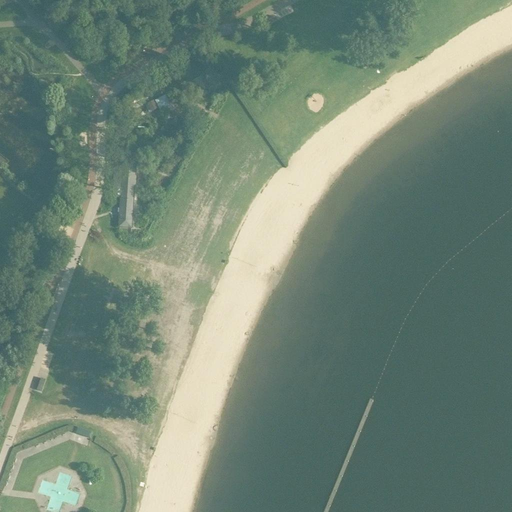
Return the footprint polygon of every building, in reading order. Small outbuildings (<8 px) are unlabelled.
[(165,74),(175,91),(212,69),(201,52),(165,73),(165,74)] [(167,94),(160,97),(165,110),(172,107),(167,94)] [(118,165),(115,165),(113,197),(121,198),(119,227),(131,228),(131,225),(133,224),(133,220),(132,220),(136,160),(138,161),(138,156),(136,156),(136,154),(124,154),(123,173),(117,173),(118,165)] [(41,379),(37,390),(42,392),(46,380),(41,379)] [(77,427),(75,433),(89,439),(92,433),(77,427)]
